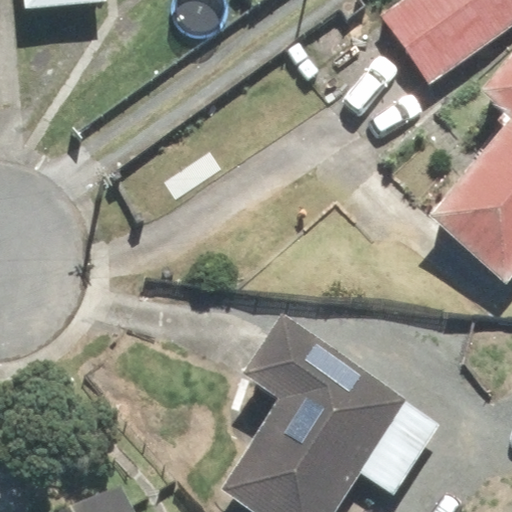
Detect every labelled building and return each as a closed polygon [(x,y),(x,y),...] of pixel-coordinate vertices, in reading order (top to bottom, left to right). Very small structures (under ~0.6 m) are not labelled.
[(28,0),(30,15),(108,7),(107,0),(28,0)] [(511,0),(409,0),(382,19),(430,88),(511,32),(511,0)] [(511,133),(434,226),(508,288),(511,282),(511,71),(486,102),(511,123),(511,133)] [(224,497),(247,511),(341,511),(410,406),(287,326),(248,385),(283,407),(224,497)] [(134,511),(128,498),(98,511),(134,511)]
